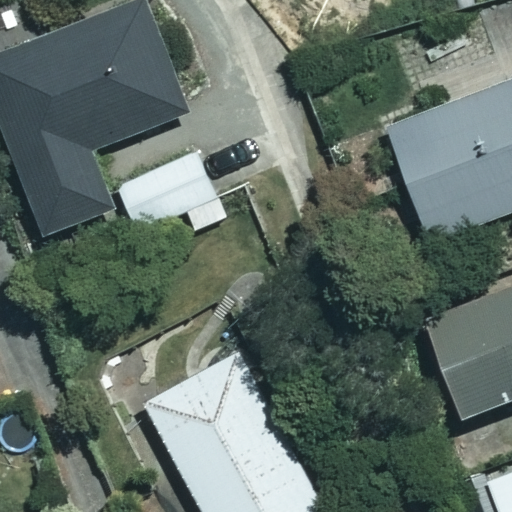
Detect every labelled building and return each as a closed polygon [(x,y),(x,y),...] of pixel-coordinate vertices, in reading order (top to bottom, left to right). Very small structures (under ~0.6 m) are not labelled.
[(203,116),(153,2),(0,67),(0,105),(60,244),(132,214),(107,157),(203,116)] [(511,224),(511,88),(401,131),(447,250),(511,224)] [(235,223),(205,156),(128,190),(158,257),(235,223)] [(511,419),(511,305),(449,331),(488,429),(511,419)] [(339,511),(255,357),(157,410),(212,511),(339,511)] [(511,511),(511,480),(500,485),(510,511),(511,511)]
